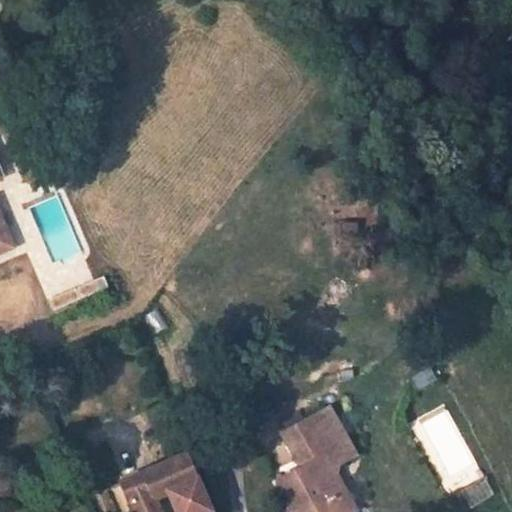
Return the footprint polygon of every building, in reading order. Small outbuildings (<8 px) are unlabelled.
[(0,176),(3,176),(0,169),(0,242),(11,238),(0,212),(0,176)] [(278,480),(295,511),(334,511),(328,499),(340,492),(324,464),(340,468),(341,467),(342,467),(343,466),(344,465),(345,464),(345,463),(346,463),(346,462),(347,461),(347,460),(348,459),(348,458),(348,457),(349,457),(348,456),(349,456),(349,454),(349,453),(349,452),(349,451),(349,450),(349,449),(348,448),(348,447),(347,446),(347,445),(347,444),(329,412),(285,436),(302,467),(278,480)] [(208,511),(184,455),(121,482),(133,511),(208,511)] [(5,474),(3,474),(0,474),(0,488),(1,489),(4,489),(6,489),(9,488),(10,486),(12,484),(12,481),(11,479),(10,476),(8,475),(5,474)] [(469,504),(491,497),(486,483),(464,490),(469,504)]
